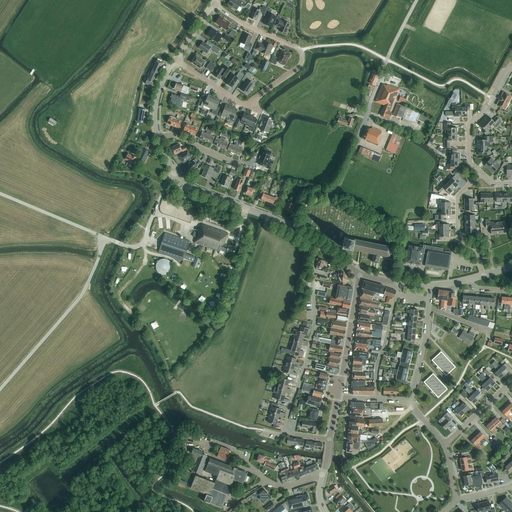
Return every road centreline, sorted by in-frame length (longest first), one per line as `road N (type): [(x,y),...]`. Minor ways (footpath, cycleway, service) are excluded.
road 1 (unclassified): [(291,227),(308,196),(332,194),(415,0)]
road 2 (residential): [(318,245),(314,324),(283,431),(329,439)]
road 3 (unclassified): [(0,389),(79,296),(105,237)]
road 4 (residential): [(250,101),(298,66),(301,51),(213,4)]
road 5 (track): [(141,243),(144,261),(118,297),(145,325),(172,379)]
road 6 (track): [(165,184),(110,171),(59,141),(49,126)]
road 7 (tertiary): [(291,227),(175,173)]
road 8 (residential): [(480,174),(470,162),(470,121),(511,66)]
road 9 (tertiary): [(338,397),(359,274)]
road 10 (residential): [(483,275),(477,250),(458,236),(457,195),(480,174)]
